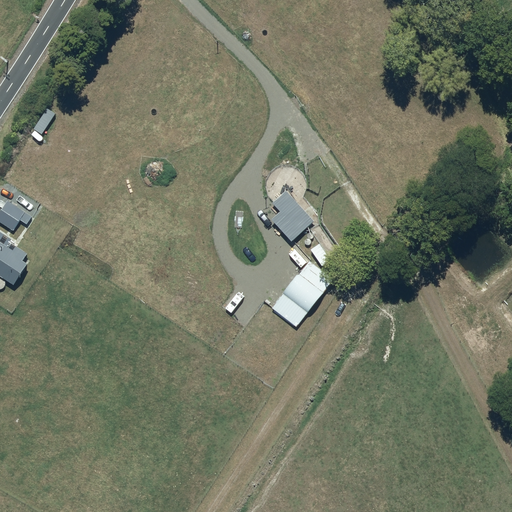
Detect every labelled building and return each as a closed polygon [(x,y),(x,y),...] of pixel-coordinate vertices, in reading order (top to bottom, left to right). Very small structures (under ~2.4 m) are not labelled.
[(316,220),(288,190),(275,202),(283,211),(273,220),(293,241),(316,220)] [(36,200),(45,209),(52,202),(44,192),(36,200)] [(32,215),(10,200),(0,214),(0,216),(15,227),(21,218),(28,222),(32,215)] [(9,248),(0,240),(0,270),(16,282),(30,262),(24,259),(27,254),(13,243),(9,248)] [(334,281),(310,261),(273,306),(297,326),(334,281)]
